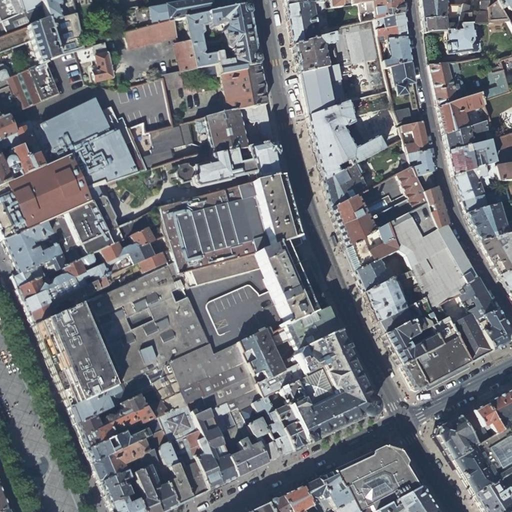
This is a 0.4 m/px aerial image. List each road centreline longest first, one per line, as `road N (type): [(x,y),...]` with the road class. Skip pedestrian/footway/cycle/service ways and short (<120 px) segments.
road 1 (residential): [(401,419),(349,320),(301,195),(261,0)]
road 2 (residential): [(407,0),(445,215),(511,327)]
road 3 (residential): [(401,419),(216,511)]
road 4 (residential): [(511,364),(401,419)]
